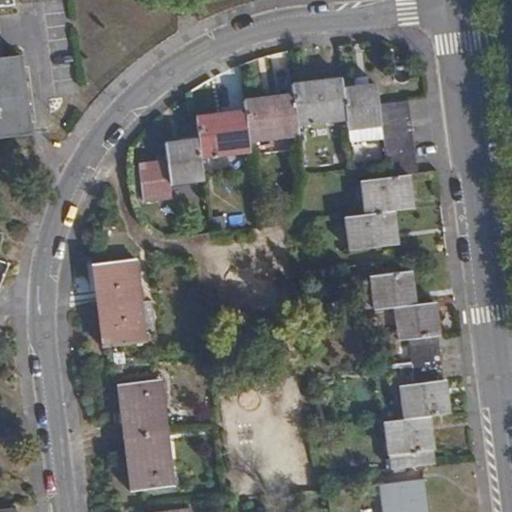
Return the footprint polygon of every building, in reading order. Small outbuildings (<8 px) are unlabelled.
[(0,132),(25,129),(16,51),(0,53),(0,132)] [(346,217),(350,250),(396,245),(392,211),(411,209),(407,175),(417,174),(408,101),(381,105),(379,86),(345,90),(344,78),(293,84),(294,95),(246,100),(247,112),(198,118),(200,140),(168,144),(171,162),(143,166),(147,201),(175,198),(174,183),(206,180),(203,157),(252,152),(251,141),(300,135),(299,124),(349,117),(350,129),(384,124),(390,176),(361,180),(365,215),(346,217)] [(132,253),(89,257),(100,341),(143,337),(141,323),(153,323),(149,295),(138,295),(132,253)] [(428,415),(447,413),(433,302),(413,303),(410,272),(371,276),(375,309),(394,307),(399,340),(407,340),(412,383),(399,384),(404,418),(384,421),(388,454),(431,449),(428,415)] [(158,374),(117,379),(128,483),(171,478),(158,374)] [(427,511),(424,478),(381,483),(384,511),(427,511)]
